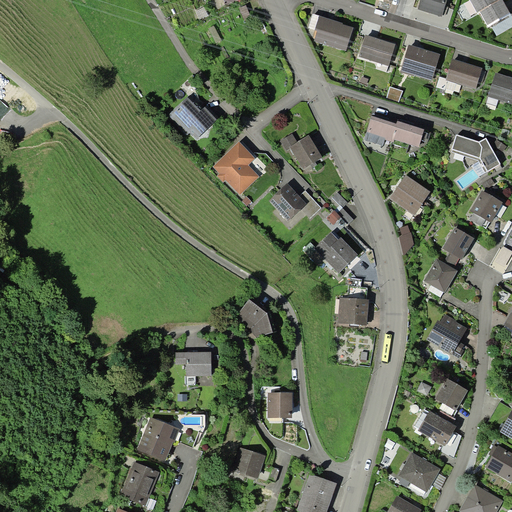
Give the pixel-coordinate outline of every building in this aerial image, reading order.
[(447,0),(420,0),(418,9),(442,16),(447,0)] [(498,0),(470,0),(477,12),(480,10),(498,0)] [(502,0),(498,0),(480,10),(488,26),(490,25),(511,14),(502,0)] [(246,5),(239,8),(244,20),(251,17),(246,5)] [(209,15),(204,6),(195,11),(199,20),(209,15)] [(315,29),(319,15),(313,13),(308,28),(315,29)] [(511,13),(511,14),(490,25),(496,35),(511,27),(511,13)] [(343,23),(319,15),(315,29),(314,30),(317,31),(314,41),(346,51),(353,27),(342,24),(343,23)] [(222,40),(214,26),(208,28),(216,43),(222,40)] [(395,44),(366,34),(359,57),(388,66),(395,44)] [(440,54),(409,44),(400,72),(414,76),(414,75),(432,81),(440,54)] [(482,68),(452,59),(446,80),(475,89),(482,68)] [(511,77),(496,72),(488,97),(511,104),(511,77)] [(403,90),(390,86),(387,98),(399,102),(403,90)] [(203,109),(190,95),(168,115),(187,135),(190,132),(196,139),(219,118),(207,105),(203,109)] [(396,123),(372,116),(366,132),(385,138),(385,140),(393,143),(394,140),(419,147),(424,129),(397,121),(396,123)] [(385,140),(385,138),(366,132),(364,139),(383,145),(385,140)] [(297,142),(292,134),(281,141),(287,151),(291,148),(290,146),(297,142)] [(323,157),(309,134),(297,142),(290,146),(291,148),(304,169),(323,157)] [(479,141),(456,134),(451,150),(452,150),(451,152),(478,161),(479,161),(485,172),(487,171),(487,172),(501,164),(486,137),(479,141)] [(507,146),(497,139),(493,145),(503,151),(507,146)] [(241,143),(239,141),(213,167),(220,174),(217,176),(223,183),(226,180),(240,195),(260,176),(248,165),(255,158),(253,155),(254,154),(243,142),(241,143)] [(485,172),(479,161),(472,166),(479,176),(485,172)] [(430,191),(406,175),(389,199),(414,215),(430,191)] [(495,184),(491,178),(482,184),(486,189),(495,184)] [(299,196),(287,183),(269,200),(288,221),(301,209),(307,204),(299,196)] [(322,208),(305,190),(299,196),(307,204),(301,209),(310,219),(322,208)] [(503,202),(482,190),(470,211),(474,213),(470,219),(482,226),(486,228),(490,222),(491,223),(503,202)] [(348,203),(337,192),(332,197),(340,205),(343,208),(348,203)] [(252,201),(247,196),(242,201),(247,206),(252,201)] [(349,225),(354,219),(343,208),(340,205),(335,210),(341,217),(349,225)] [(334,225),(341,217),(335,210),(334,210),(326,218),(334,225)] [(399,236),(404,255),(414,244),(411,232),(410,232),(408,225),(400,227),(402,235),(399,236)] [(474,238),(455,226),(443,248),(450,252),(444,262),(454,268),(459,258),(462,259),(474,238)] [(339,239),(331,231),(314,248),(339,273),(358,254),(341,237),(339,239)] [(511,252),(511,250),(504,246),(495,262),(504,267),(511,252)] [(458,270),(454,268),(444,262),(437,258),(424,281),(445,293),(458,270)] [(367,287),(349,286),(348,294),(342,293),(341,297),(366,299),(367,287)] [(341,297),(340,297),(338,323),(350,324),(359,325),(368,325),(370,299),(366,299),(341,297)] [(268,313),(249,299),(237,315),(250,329),(256,338),(273,332),(268,313)] [(457,321),(446,315),(444,315),(441,321),(438,320),(427,340),(459,359),(464,350),(462,349),(465,344),(459,341),(467,328),(457,323),(457,321)] [(211,376),(211,352),(176,352),(176,364),(186,364),(186,376),(211,376)] [(468,390),(447,378),(435,399),(456,411),(468,390)] [(432,387),(422,382),(417,390),(427,396),(432,387)] [(292,392),(268,392),(268,418),(292,418),(292,392)] [(511,409),(500,432),(511,438),(511,409)] [(457,426),(429,410),(427,415),(419,428),(418,430),(444,446),(445,446),(454,431),(457,426)] [(419,428),(427,415),(423,412),(415,426),(419,428)] [(180,429),(151,417),(138,450),(165,461),(173,441),(175,442),(180,429)] [(462,436),(454,431),(445,446),(444,446),(441,451),(454,458),(462,436)] [(511,480),(511,453),(498,445),(497,447),(492,456),(486,467),(511,482),(511,480)] [(492,456),(497,447),(494,445),(489,454),(492,456)] [(265,455),(240,447),(233,470),(258,478),(265,455)] [(423,458),(412,452),(399,476),(402,478),(410,482),(427,492),(432,485),(438,473),(441,469),(426,460),(423,458)] [(135,462),(127,479),(152,489),(160,472),(135,462)] [(280,469),(273,467),(269,480),(275,482),(280,469)] [(446,478),(438,473),(432,485),(440,490),(446,478)] [(326,511),(337,483),(310,474),(297,509),(305,511),(326,511)] [(407,487),(410,482),(402,478),(399,483),(407,487)] [(145,506),(152,489),(127,479),(120,495),(145,506)] [(483,489),(474,484),(459,511),(461,511),(497,511),(504,501),(488,492),(483,489)] [(402,498),(397,495),(387,511),(419,511),(421,510),(410,503),(412,500),(404,495),(402,498)]
